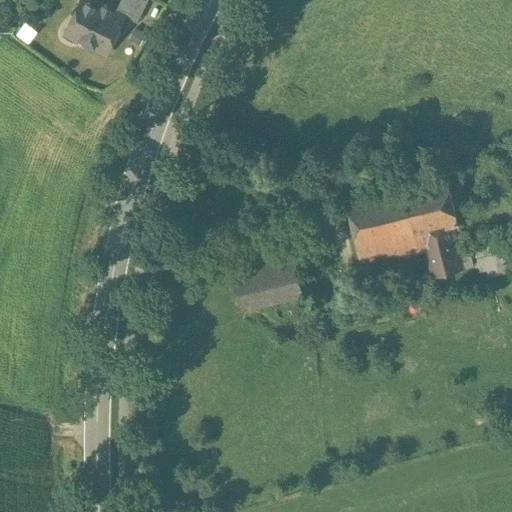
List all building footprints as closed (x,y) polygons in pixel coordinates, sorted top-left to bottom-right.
[(104,2),(102,6),(90,0),(81,0),(74,15),(83,20),(75,37),(79,39),(80,43),(84,45),(89,44),(106,52),(125,14),(125,13),(117,9),(113,7),(111,3),(108,1),(104,2)] [(147,0),(120,0),(117,9),(125,13),(125,14),(137,21),(147,0)] [(449,172),(348,195),(358,244),(453,223),(454,230),(462,228),(449,172)] [(453,223),(358,244),(365,276),(420,263),(417,251),(427,249),(433,274),(475,265),(472,249),(459,251),(454,230),(453,223)] [(503,233),(476,240),(480,257),(487,256),(486,253),(507,248),(503,233)] [(511,266),(507,248),(486,253),(487,256),(492,276),(511,270),(511,266)] [(297,252),(234,267),(243,306),(306,291),(297,252)]
